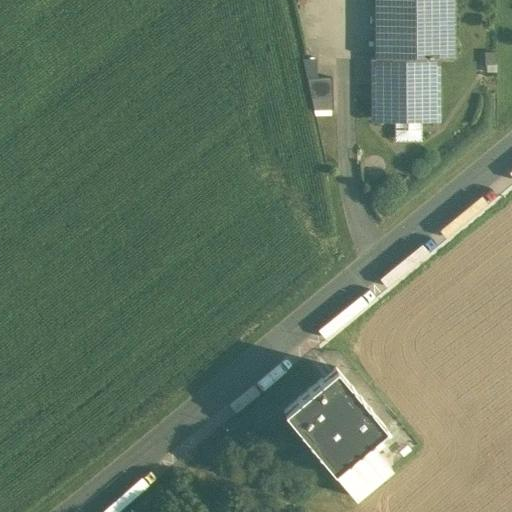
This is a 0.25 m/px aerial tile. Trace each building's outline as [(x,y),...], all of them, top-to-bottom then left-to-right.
[(454,0),(374,0),(375,57),(436,57),(455,57),(454,0)] [(436,57),(375,57),(375,118),(395,118),(421,118),(436,118),(436,57)] [(332,77),(307,78),(314,109),(333,109),(332,77)] [(421,118),(395,118),(395,140),(421,140),(421,118)] [(335,366),(283,410),(333,470),(369,440),(385,426),(335,366)] [(369,440),(333,470),(339,477),(355,497),(392,467),(369,440)]
